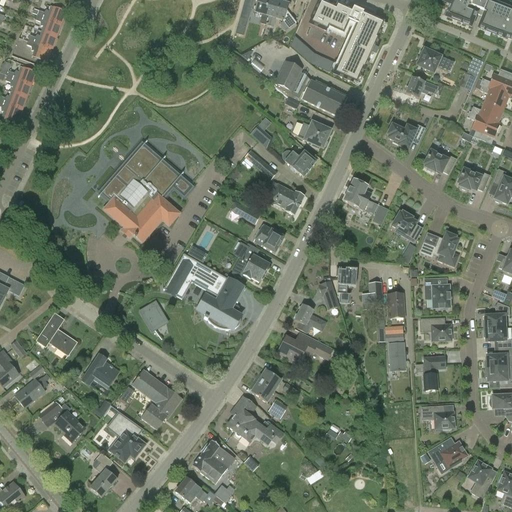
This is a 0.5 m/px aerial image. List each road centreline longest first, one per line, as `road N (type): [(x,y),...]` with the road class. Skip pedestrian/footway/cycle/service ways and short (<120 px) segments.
road 1 (unclassified): [(217,401),(275,310),(354,136)]
road 2 (residential): [(217,401),(61,292),(0,215)]
road 3 (residential): [(502,226),(467,312),(472,411),(491,443),(511,455)]
road 4 (residential): [(0,191),(94,0)]
road 5 (residential): [(502,226),(449,206),(354,136)]
road 6 (unclassified): [(128,511),(217,401)]
road 7 (unclassified): [(354,136),(412,9)]
